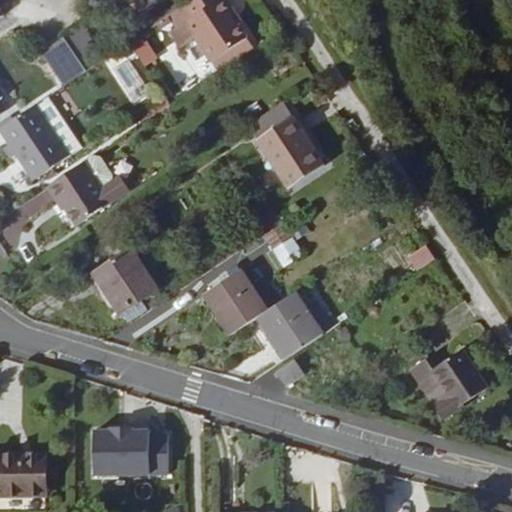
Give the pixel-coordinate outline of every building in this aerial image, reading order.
[(138,0),(149,13),(170,0),(138,0)] [(232,20),(219,0),(202,0),(175,19),(183,30),(177,34),(203,72),(241,46),(227,23),(232,20)] [(67,48),(62,41),(41,55),(64,93),(87,78),(67,48)] [(78,41),(67,48),(87,78),(98,71),(78,41)] [(139,43),(129,49),(140,66),(150,59),(139,43)] [(203,72),(210,82),(248,56),(241,46),(203,72)] [(0,93),(0,124),(9,118),(0,104),(4,100),(0,93)] [(85,155),(51,102),(36,112),(70,166),(85,155)] [(36,112),(0,137),(36,189),(70,166),(36,112)] [(325,172),(292,119),(256,143),(289,196),(325,172)] [(85,170),(82,167),(71,175),(91,202),(102,194),(99,190),(103,184),(90,167),(85,170)] [(71,175),(30,202),(42,218),(47,215),(65,241),(101,215),(118,203),(108,190),(102,194),(91,202),(71,175)] [(271,210),(253,221),(261,234),(279,224),(271,210)] [(154,214),(137,226),(147,241),(164,229),(154,214)] [(284,225),(264,238),(283,268),(304,255),(284,225)] [(157,292),(131,253),(93,279),(119,317),(157,292)] [(415,280),(434,267),(425,253),(405,267),(415,280)] [(234,339),(259,322),(262,320),(238,280),(208,300),(234,339)] [(290,364),(319,345),(323,341),(320,337),(301,307),(294,298),(262,320),(259,322),(290,364)] [(312,300),(301,307),(320,337),(332,328),(312,300)] [(439,407),(448,419),(487,394),(461,355),(432,375),(427,366),(410,377),(434,410),(439,407)] [(303,382),(294,368),(276,380),(285,395),(303,382)] [(442,423),(448,419),(439,407),(434,410),(442,423)] [(96,431),(96,475),(170,475),(170,435),(151,435),(151,431),(135,431),(135,429),(113,429),(113,431),(96,431)] [(0,496),(49,494),(47,451),(0,452),(0,496)]
